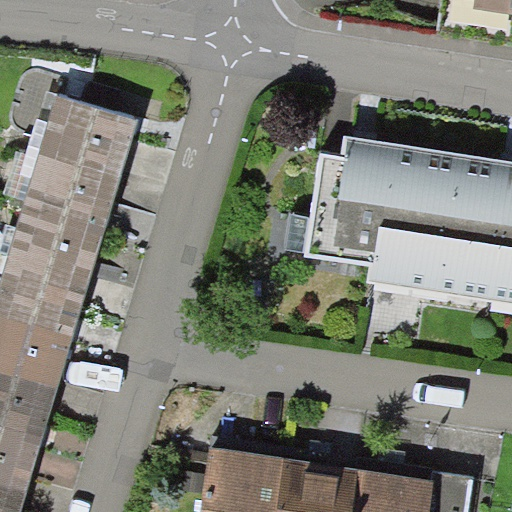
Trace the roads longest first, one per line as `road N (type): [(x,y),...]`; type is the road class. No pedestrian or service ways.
road 1 (residential): [(511,408),(141,354)]
road 2 (residential): [(222,37),(141,354)]
road 3 (residential): [(222,37),(511,86)]
road 4 (residential): [(0,20),(222,37)]
road 5 (residential): [(141,354),(96,511)]
